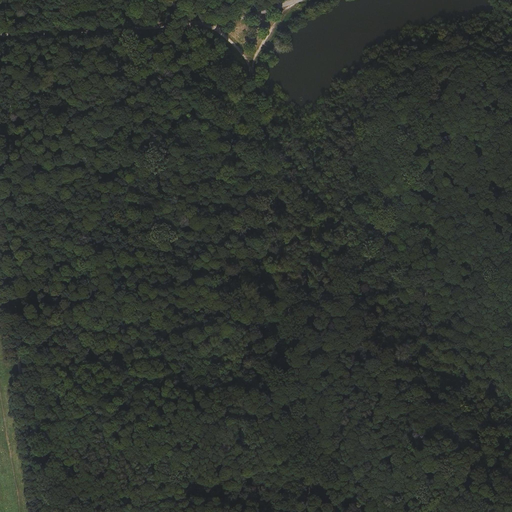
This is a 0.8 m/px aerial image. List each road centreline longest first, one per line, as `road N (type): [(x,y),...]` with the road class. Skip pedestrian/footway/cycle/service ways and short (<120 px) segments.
road 1 (track): [(385,227),(355,245),(334,245),(297,220),(271,168),(252,66),(223,31),(200,21)]
road 2 (track): [(511,57),(463,50),(378,86),(357,147),(385,227)]
road 3 (track): [(200,21),(0,34)]
road 4 (track): [(18,364),(41,511)]
